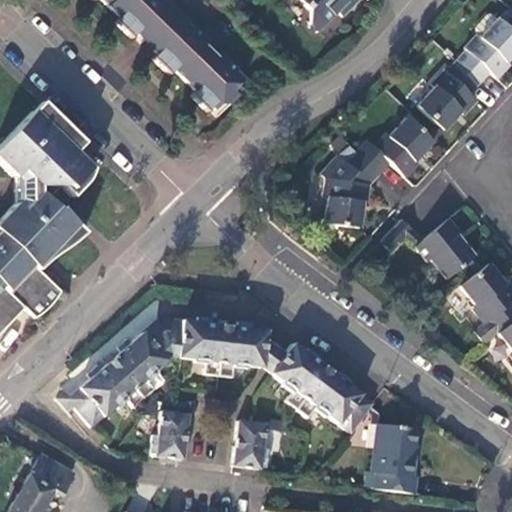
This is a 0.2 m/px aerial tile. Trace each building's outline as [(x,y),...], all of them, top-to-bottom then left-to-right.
[(139,45),(142,43),(154,30),(163,40),(152,51),(156,54),(152,60),(170,76),(174,71),(194,91),(190,95),(207,112),(212,108),(214,110),(212,113),(216,117),(237,95),(231,91),(245,78),(224,59),(222,62),(200,41),(203,38),(183,20),(180,22),(166,8),(169,5),(163,0),(90,0),(92,2),(93,0),(98,0),(117,17),(114,22),(131,38),(136,34),(138,36),(136,40),(139,45)] [(299,0),(308,8),(310,26),(326,25),(337,12),(342,17),(358,0),(299,0)] [(480,40),(497,20),(491,15),(487,14),(475,28),(474,32),(476,37),(480,40)] [(456,63),(479,84),(489,73),(497,80),(509,67),(506,63),(511,56),(511,32),(498,19),(497,20),(480,40),(476,37),(464,50),(466,53),(456,63)] [(154,30),(142,43),(152,51),(163,40),(154,30)] [(469,95),(479,84),(456,63),(446,73),(443,72),(430,87),(433,89),(416,107),(435,124),(442,131),(460,112),(464,115),(477,101),(469,95)] [(41,103),(32,112),(74,152),(83,143),(41,103)] [(0,285),(1,286),(23,309),(33,319),(44,311),(60,293),(37,270),(58,248),(61,251),(84,234),(76,226),(74,227),(46,201),(59,187),(71,198),(85,183),(91,169),(74,152),(32,112),(0,145),(0,165),(15,178),(15,203),(0,219),(0,285)] [(355,155),(378,176),(388,165),(405,180),(417,166),(414,163),(432,143),(425,137),(406,119),(389,138),(385,135),(373,149),(366,142),(355,155)] [(430,131),(437,137),(442,131),(435,124),(430,131)] [(432,143),(437,137),(430,131),(425,137),(432,143)] [(369,186),(378,176),(355,155),(345,165),(352,172),(343,183),(325,180),(322,199),(326,200),(323,224),(358,229),(362,204),(365,205),(369,186)] [(459,235),(448,220),(422,241),(400,221),(379,243),(392,254),(404,239),(414,248),(425,263),(429,259),(445,279),(464,264),(473,256),(457,237),(459,235)] [(469,270),(478,262),(473,256),(464,264),(469,270)] [(483,268),(478,262),(469,270),(475,275),(483,268)] [(487,265),(483,268),(475,275),(460,287),(475,307),(471,310),(482,323),(472,331),(483,344),(497,333),(511,321),(511,304),(510,302),(511,300),(511,288),(506,282),(503,285),(487,265)] [(0,332),(23,309),(1,286),(0,287),(0,332)] [(89,429),(92,427),(123,399),(132,408),(152,390),(144,381),(170,358),(205,362),(204,375),(231,378),(233,365),(261,369),(267,332),(251,329),(251,324),(237,322),(236,327),(212,325),(212,319),(198,317),(197,323),(180,320),(180,335),(167,333),(162,331),(159,334),(150,342),(142,333),(129,344),(125,340),(116,349),(118,353),(99,370),(96,366),(84,375),(87,380),(77,389),(84,398),(72,409),(89,429)] [(180,335),(180,320),(171,319),(167,333),(180,335)] [(511,321),(497,333),(511,352),(511,355),(511,357),(511,358),(511,321)] [(150,342),(159,334),(149,327),(142,333),(150,342)] [(350,435),(373,405),(348,387),(352,381),(340,372),(336,378),(315,361),(318,357),(307,348),(303,353),(291,344),(269,374),(270,376),(292,391),(285,402),(308,418),(315,408),(350,435)] [(67,413),(72,409),(84,398),(77,389),(68,396),(65,393),(57,400),(67,413)] [(155,408),(141,406),(139,416),(155,418),(155,408)] [(160,458),(178,460),(181,461),(186,415),(171,413),(160,413),(157,437),(151,437),(149,454),(154,455),(154,457),(160,458)] [(232,467),(235,467),(247,455),(259,470),(260,467),(266,468),(267,450),(261,449),(263,425),(238,422),(232,467)] [(284,423),(269,422),(267,431),(283,434),(284,423)] [(375,491),(413,495),(415,478),(411,478),(413,459),(409,459),(413,430),(375,424),(370,474),(376,475),(375,491)] [(71,475),(39,457),(6,511),(40,511),(50,494),(58,499),(71,475)]
